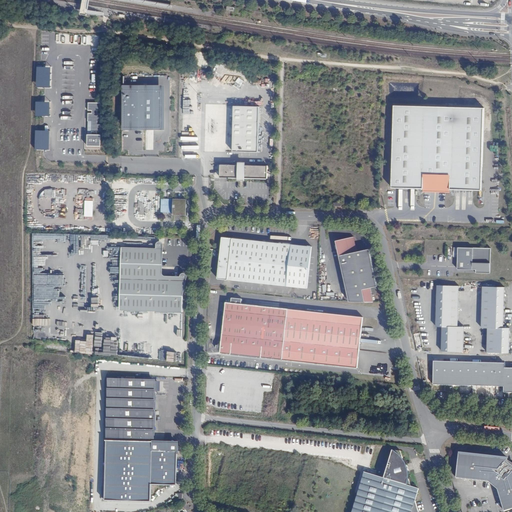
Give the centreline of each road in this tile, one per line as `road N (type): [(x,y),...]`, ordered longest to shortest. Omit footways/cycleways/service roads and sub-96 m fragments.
road 1 (unclassified): [(194,415),(204,221),(234,213),(357,217),(377,229),(383,246),(428,429)]
road 2 (track): [(511,87),(465,74),(282,59),(103,31)]
road 3 (unclassified): [(194,415),(431,440)]
road 4 (track): [(8,511),(14,489),(62,459),(69,442),(72,346)]
road 5 (secondary): [(491,14),(317,0)]
